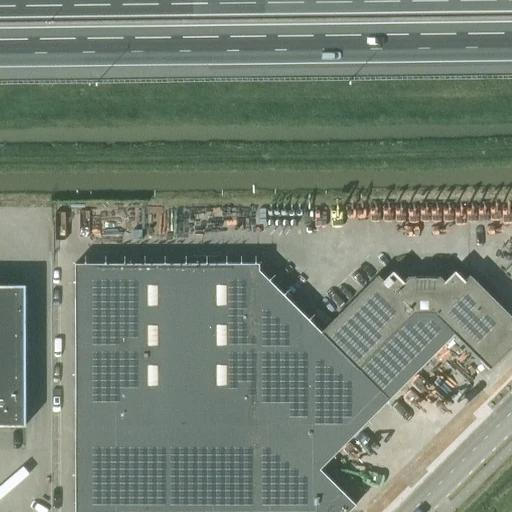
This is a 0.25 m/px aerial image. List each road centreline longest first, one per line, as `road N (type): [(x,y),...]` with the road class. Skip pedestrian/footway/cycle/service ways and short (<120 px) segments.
road 1 (motorway): [(0,53),(511,47)]
road 2 (tertiary): [(511,413),(409,511)]
